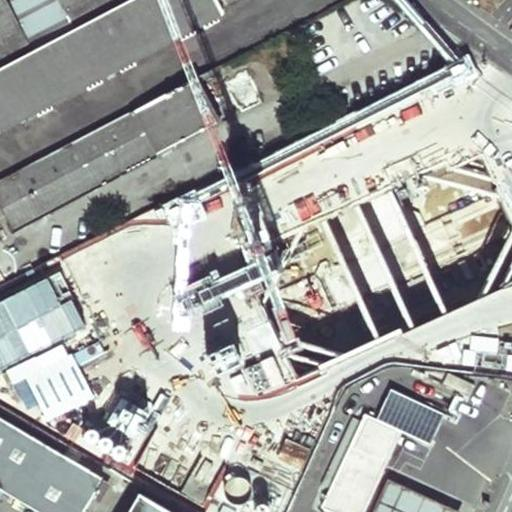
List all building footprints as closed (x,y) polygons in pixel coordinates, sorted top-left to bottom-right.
[(125,0),(25,52),(0,65),(0,128),(221,12),(214,0),(125,0)] [(8,0),(28,35),(91,0),(8,0)] [(0,65),(25,52),(0,3),(0,65)] [(0,203),(3,210),(12,226),(219,118),(196,76),(0,177),(0,203)] [(406,384),(412,372),(404,368),(398,380),(406,384)] [(456,390),(413,370),(412,372),(406,384),(403,392),(445,412),(456,390)] [(330,510),(334,511),(365,511),(402,431),(367,414),(364,421),(356,418),(325,485),(333,488),(324,507),(330,510)] [(0,492),(33,511),(82,511),(102,479),(0,418),(0,492)] [(390,476),(372,511),(462,511),(463,511),(428,494),(390,476)] [(167,511),(138,494),(127,511),(167,511)]
